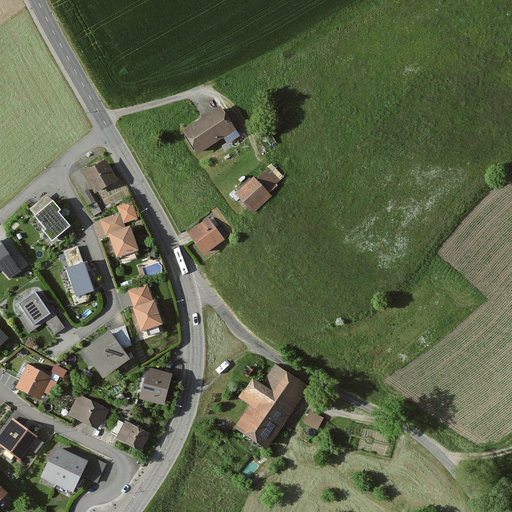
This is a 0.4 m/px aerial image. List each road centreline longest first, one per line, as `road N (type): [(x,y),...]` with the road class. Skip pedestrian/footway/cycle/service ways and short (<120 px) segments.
road 1 (unclassified): [(484,511),(414,432),(262,350),(184,279)]
road 2 (tertiary): [(184,279),(190,388),(177,435),(130,511)]
road 3 (residential): [(55,170),(86,220),(113,305),(54,352)]
road 4 (residential): [(0,390),(122,461),(118,487),(78,511)]
road 5 (tertiary): [(108,129),(184,279)]
road 6 (track): [(101,117),(206,92),(238,123)]
road 7 (tertiary): [(36,0),(108,129)]
